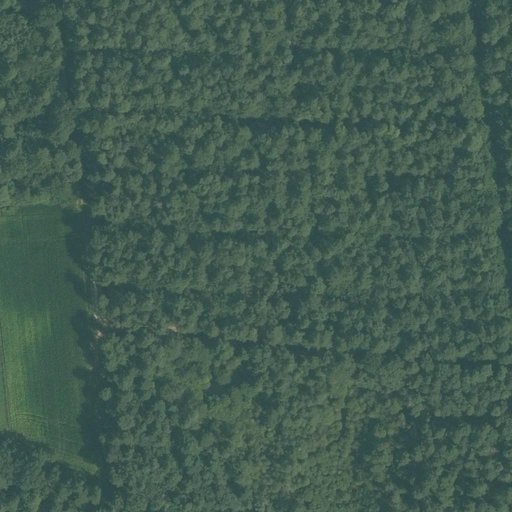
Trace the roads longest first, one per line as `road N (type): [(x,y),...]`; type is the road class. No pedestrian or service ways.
road 1 (track): [(511,368),(92,333)]
road 2 (track): [(459,0),(511,372)]
road 3 (track): [(92,333),(59,34),(37,9),(2,0)]
road 4 (track): [(92,333),(113,507)]
